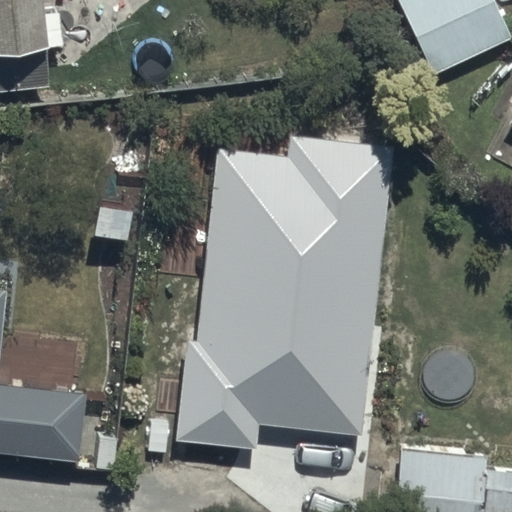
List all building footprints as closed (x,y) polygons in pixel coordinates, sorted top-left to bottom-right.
[(0,0),(0,75),(39,72),(36,34),(55,32),(51,0),(0,0)] [(506,22),(494,0),(396,0),(427,62),(506,22)] [(260,357),(259,377),(235,376),(233,441),(258,441),(369,445),(376,242),(274,239),(270,357),(260,357)] [(0,435),(71,444),(79,378),(0,368),(0,435)] [(481,439),(393,434),(389,511),(511,511),(511,457),(480,456),(481,439)]
